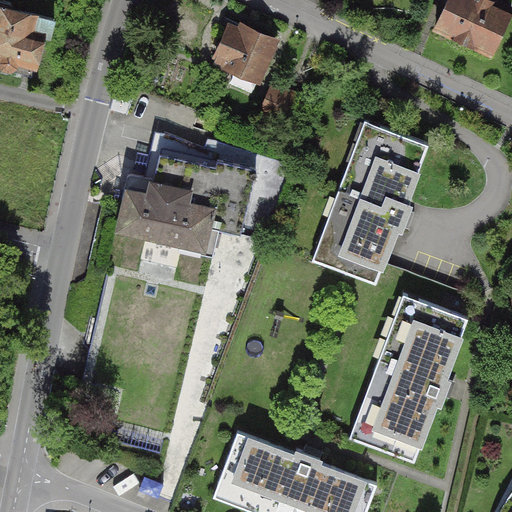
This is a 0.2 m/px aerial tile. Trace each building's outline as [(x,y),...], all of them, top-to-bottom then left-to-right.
[(511,3),(505,0),(433,0),(420,28),(487,61),(511,10),(511,3)] [(0,66),(45,79),(61,18),(0,1),(0,66)] [(291,41),(224,9),(205,49),(272,81),(291,41)] [(361,119),(309,262),(379,287),(431,145),(361,119)] [(280,162),(147,126),(119,227),(253,263),(280,162)] [(420,467),(475,321),(404,294),(349,441),(420,467)] [(365,511),(375,488),(236,435),(213,496),(255,511),(365,511)] [(511,511),(511,478),(496,508),(494,511),(511,511)]
